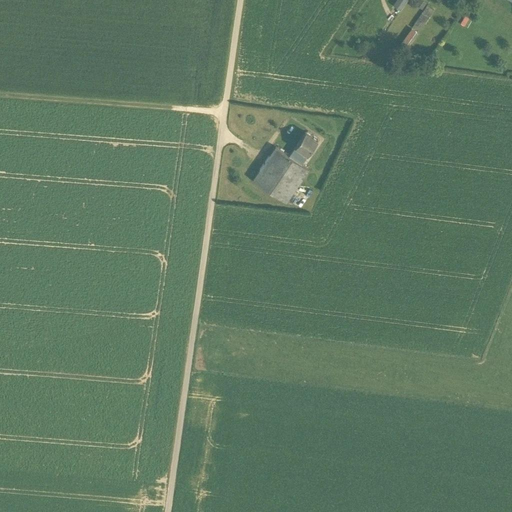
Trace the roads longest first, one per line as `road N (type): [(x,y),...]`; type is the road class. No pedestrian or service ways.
road 1 (track): [(240,0),(171,511)]
road 2 (track): [(228,119),(0,100)]
